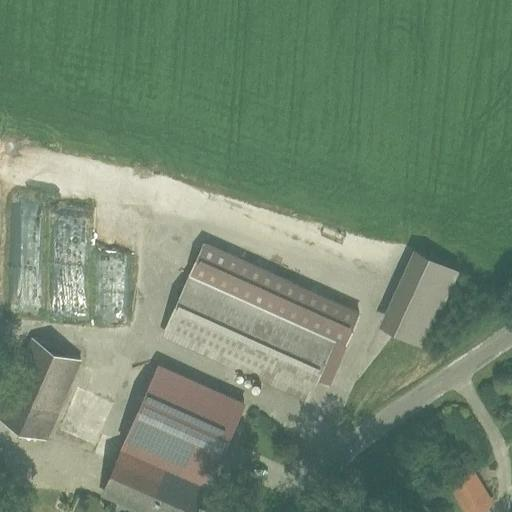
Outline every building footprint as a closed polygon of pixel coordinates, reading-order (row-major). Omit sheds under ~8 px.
[(365,307),(206,236),(162,334),(320,405),(365,307)] [(466,263),(418,241),(383,320),(432,341),(466,263)] [(99,325),(138,324),(135,249),(97,251),(99,325)] [(24,336),(0,394),(0,419),(49,439),(82,359),(24,336)] [(254,396),(160,357),(122,448),(213,488),(254,396)] [(202,511),(213,488),(122,448),(102,493),(145,511),(202,511)] [(480,511),(498,500),(471,459),(442,478),(463,511),(480,511)]
